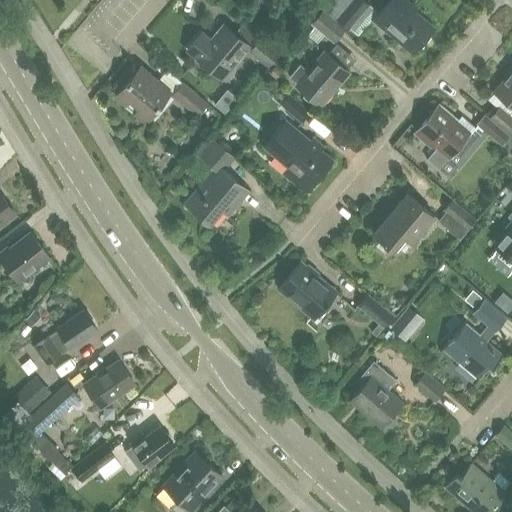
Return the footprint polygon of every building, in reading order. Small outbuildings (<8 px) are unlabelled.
[(351,0),(337,18),(336,18),(348,28),(369,4),(364,0),(351,0)] [(388,0),(372,19),(412,53),(433,27),(406,4),(408,2),(405,0),(388,0)] [(311,23),(333,41),(344,28),(323,10),(311,23)] [(201,33),(187,49),(196,57),(220,78),(249,45),(235,33),(225,24),(210,41),(201,33)] [(243,24),(235,33),(249,45),(252,48),(250,51),(267,66),(278,54),(260,38),(259,40),(255,37),(256,35),(243,24)] [(299,64),(289,76),(296,83),(295,84),(319,105),(348,71),(347,70),(328,54),(324,50),(307,70),(299,64)] [(139,66),(115,94),(145,120),(169,91),(139,66)] [(282,74),(272,67),(268,72),(278,80),(282,74)] [(511,68),(494,90),(511,105),(511,68)] [(172,95),(196,116),(207,103),(182,82),(172,95)] [(288,94),(279,103),(301,122),(309,112),(288,94)] [(432,111),(415,132),(435,149),(426,159),(437,168),(438,168),(452,151),(473,125),(460,115),(456,119),(441,106),(435,113),(432,111)] [(511,118),(499,107),(490,117),(511,136),(511,118)] [(478,125),(501,144),(508,135),(486,116),(478,125)] [(283,173),(304,192),(332,160),(285,120),(264,145),(289,166),(283,173)] [(219,208),(226,214),(247,190),(222,168),(232,156),(207,135),(195,151),(213,167),(184,202),(207,222),(219,208)] [(0,225),(16,213),(0,192),(0,225)] [(406,192),(371,232),(387,245),(393,250),(405,236),(411,242),(433,216),(406,192)] [(443,209),(446,211),(438,220),(435,217),(434,219),(459,240),(476,220),(452,199),(443,209)] [(511,259),(511,218),(492,243),(511,259)] [(30,231),(0,253),(0,257),(17,280),(20,278),(29,280),(30,271),(49,256),(30,231)] [(278,287),(313,317),(334,293),(298,263),(278,287)] [(511,300),(503,293),(495,302),(507,312),(511,306),(511,300)] [(357,305),(383,327),(392,316),(366,294),(357,305)] [(471,312),(494,330),(505,317),(483,298),(471,312)] [(48,336),(34,345),(45,363),(60,353),(70,346),(96,328),(83,308),(56,326),(58,329),(48,336)] [(464,320),(441,348),(457,362),(459,360),(478,376),(487,364),(490,366),(500,355),(477,335),(479,333),(465,322),(465,321),(464,320)] [(83,383),(99,406),(134,383),(118,360),(83,383)] [(361,386),(349,400),(380,426),(382,423),(385,426),(389,426),(393,425),(395,421),(396,418),(395,414),(392,412),(400,401),(388,390),(396,380),(372,361),(355,382),(361,386)] [(414,383),(434,400),(442,390),(423,373),(414,383)] [(23,386),(14,395),(21,402),(15,408),(22,416),(27,410),(28,411),(51,390),(42,380),(28,392),(23,386)] [(66,384),(46,402),(24,421),(36,434),(57,415),(78,396),(66,384)] [(130,441),(118,450),(137,475),(151,465),(148,462),(173,444),(171,441),(172,438),(168,433),(165,433),(159,425),(143,436),(141,433),(130,441)] [(511,432),(505,427),(497,436),(511,448),(511,432)] [(81,480),(114,455),(103,441),(70,466),(81,480)] [(163,485),(181,501),(173,509),(175,511),(184,511),(188,508),(189,509),(220,476),(194,451),(163,485)] [(454,472),(443,485),(474,511),(482,511),(500,491),(480,474),(482,472),(469,462),(458,475),(454,472)] [(260,511),(248,501),(238,511),(260,511)]
